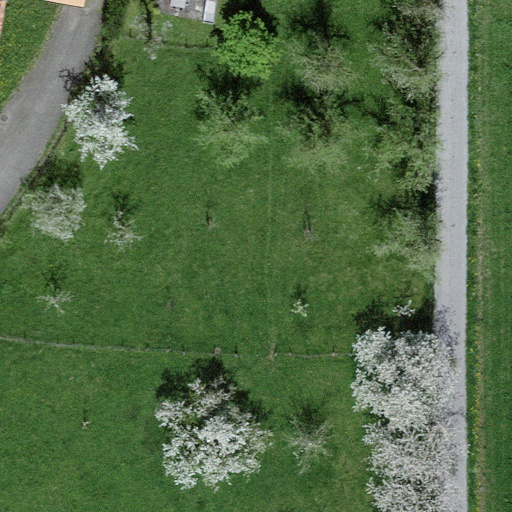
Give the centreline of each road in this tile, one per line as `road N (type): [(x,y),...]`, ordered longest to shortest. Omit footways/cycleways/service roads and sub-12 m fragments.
road 1 (track): [(453,0),(455,511)]
road 2 (track): [(99,0),(0,151)]
